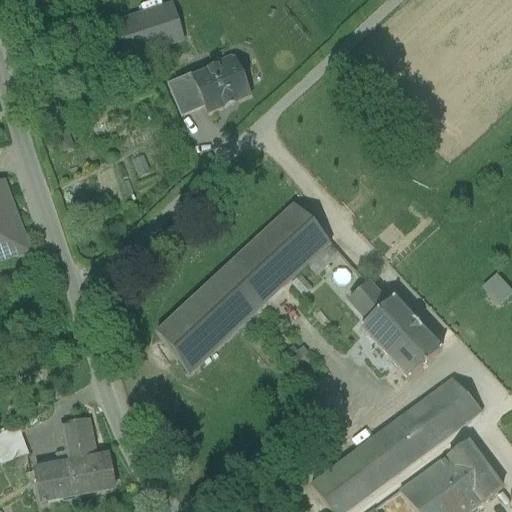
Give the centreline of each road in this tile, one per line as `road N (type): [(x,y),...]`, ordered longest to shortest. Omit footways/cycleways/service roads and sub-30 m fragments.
road 1 (unclassified): [(0,75),(127,442),(172,511)]
road 2 (track): [(75,300),(398,0)]
road 3 (unknown): [(252,134),(511,397)]
road 4 (track): [(511,401),(363,511)]
